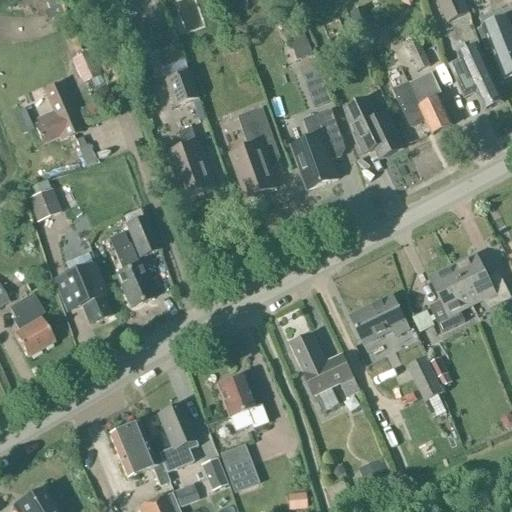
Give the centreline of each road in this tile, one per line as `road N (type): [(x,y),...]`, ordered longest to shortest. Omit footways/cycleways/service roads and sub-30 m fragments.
road 1 (tertiary): [(0,445),(511,163)]
road 2 (track): [(250,304),(325,511)]
